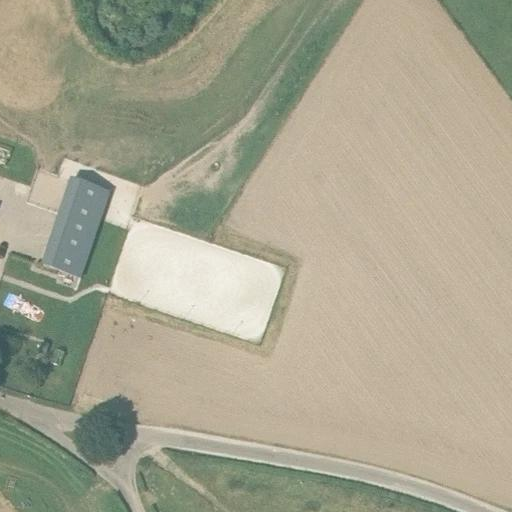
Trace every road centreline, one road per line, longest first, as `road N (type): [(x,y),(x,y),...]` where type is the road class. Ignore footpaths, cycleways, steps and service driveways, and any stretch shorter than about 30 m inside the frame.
road 1 (unclassified): [(481,511),(382,477),(136,432)]
road 2 (unclassified): [(117,484),(21,407)]
